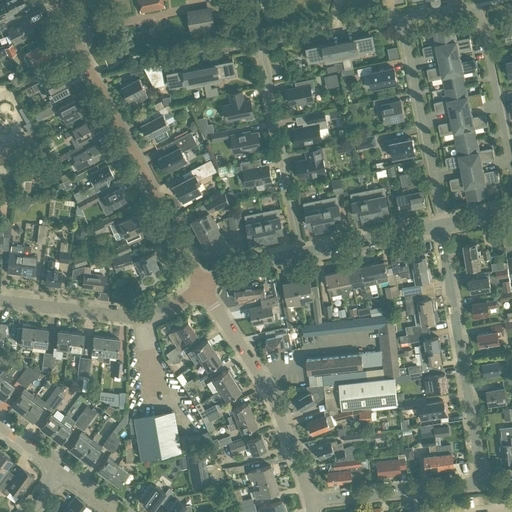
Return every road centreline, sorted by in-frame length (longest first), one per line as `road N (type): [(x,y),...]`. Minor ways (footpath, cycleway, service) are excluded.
road 1 (residential): [(200,286),(56,0)]
road 2 (residential): [(482,483),(442,223)]
road 3 (residential): [(399,20),(479,6),(511,169)]
road 4 (residential): [(313,503),(272,396),(200,286)]
road 5 (residential): [(301,253),(261,45)]
road 6 (residential): [(0,300),(142,317),(200,286)]
road 7 (residential): [(442,223),(399,20)]
road 8 (residential): [(313,503),(482,483)]
road 9 (residential): [(301,253),(442,223)]
road 10 (residential): [(261,45),(399,20)]
road 11 (unknown): [(75,38),(198,0)]
road 12 (unknown): [(252,366),(377,339)]
